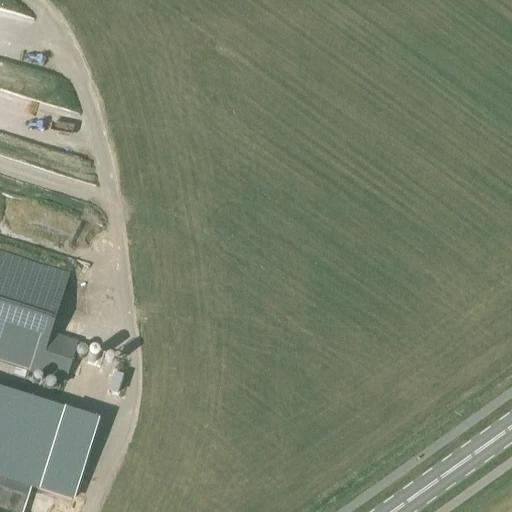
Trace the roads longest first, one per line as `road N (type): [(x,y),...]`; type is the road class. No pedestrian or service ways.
road 1 (unclassified): [(81,511),(121,434),(136,360),(79,73)]
road 2 (secondary): [(395,511),(511,429)]
